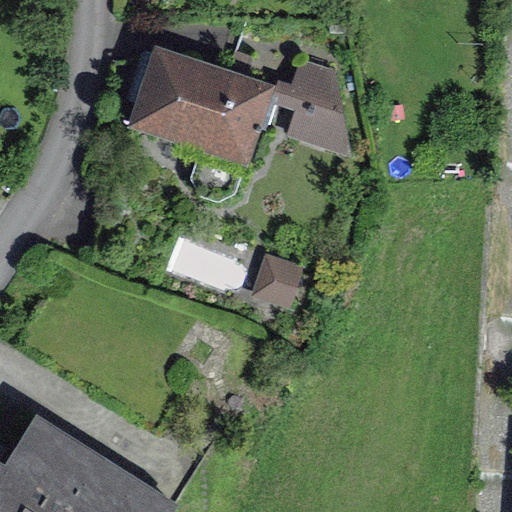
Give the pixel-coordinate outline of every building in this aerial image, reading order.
[(246,175),(271,93),(150,55),(125,138),(246,175)] [(286,141),(348,160),(336,74),(296,62),(288,89),(280,86),(274,109),(294,115),(286,141)] [(182,214),(111,188),(85,258),(156,284),(182,214)] [(288,309),(301,265),(266,255),(253,299),(288,309)] [(171,511),(174,507),(29,422),(0,470),(0,511),(171,511)]
